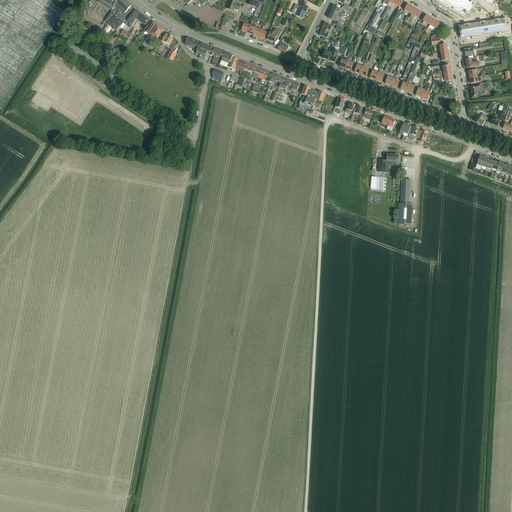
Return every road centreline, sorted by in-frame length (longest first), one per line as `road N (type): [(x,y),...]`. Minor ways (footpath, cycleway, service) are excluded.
road 1 (track): [(305,511),(325,128)]
road 2 (track): [(126,511),(194,134)]
road 3 (track): [(198,182),(140,494),(127,498)]
road 4 (tertiary): [(473,143),(178,29)]
road 5 (residential): [(114,77),(123,91),(194,134),(208,67),(183,47),(178,29)]
road 6 (track): [(188,183),(198,182),(219,91),(325,128)]
road 7 (residential): [(463,117),(298,60)]
road 8 (unclassified): [(325,128),(334,119),(417,148),(473,143)]
road 9 (residential): [(114,77),(122,56),(77,24),(64,43),(108,71)]
